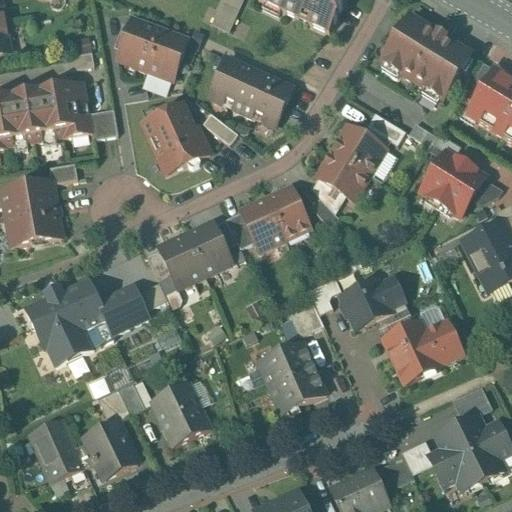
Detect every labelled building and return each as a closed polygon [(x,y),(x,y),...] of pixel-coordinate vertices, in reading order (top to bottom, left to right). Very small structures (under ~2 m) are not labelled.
[(246,0),(226,0),(212,30),(229,38),(246,0)] [(259,0),(258,4),(329,37),(346,0),(259,0)] [(435,37),(409,21),(381,66),(443,104),(470,59),(445,44),(447,41),(436,34),(435,37)] [(188,46),(131,25),(117,64),(134,70),(133,72),(159,81),(160,80),(174,85),(188,46)] [(91,57),(65,61),(68,76),(94,71),(91,57)] [(292,92),(227,63),(209,101),(275,130),(292,92)] [(495,74),(483,67),(470,87),(483,95),(495,74)] [(511,84),(495,74),(483,95),(467,120),(511,147),(511,84)] [(83,86),(0,100),(0,152),(6,152),(6,151),(13,149),(14,155),(26,152),(25,147),(42,144),(43,150),(55,148),(54,142),(62,141),(62,142),(91,137),(92,137),(89,118),(83,86)] [(182,109),(142,128),(165,178),(187,168),(188,171),(192,172),(198,169),(200,166),(198,163),(209,158),(197,131),(193,133),(182,109)] [(113,113),(89,118),(92,137),(91,137),(92,144),(117,139),(113,113)] [(405,136),(374,117),(366,131),(397,149),(405,136)] [(237,138),(210,118),(202,128),(229,149),(237,138)] [(250,131),(239,126),(235,134),(247,139),(250,131)] [(385,153),(347,130),(331,156),(369,179),(385,153)] [(460,151),(438,138),(432,149),(445,157),(446,156),(454,161),(460,151)] [(369,179),(331,156),(315,182),(320,185),(344,200),(353,205),(369,179)] [(454,161),(446,156),(445,157),(420,196),(460,221),(471,203),(482,209),(498,201),(502,195),(484,183),(485,181),(454,161)] [(74,168),(49,172),(51,186),(52,188),(77,184),(74,168)] [(344,200),(320,185),(313,196),(319,202),(333,217),(344,200)] [(51,186),(1,194),(11,251),(61,242),(52,188),(51,186)] [(310,232),(290,191),(265,203),(284,244),(310,232)] [(333,217),(319,202),(310,211),(329,231),(338,222),(333,217)] [(265,203),(239,214),(254,246),(259,256),(284,244),(265,203)] [(511,207),(496,216),(501,227),(502,226),(509,241),(511,239),(511,207)] [(240,216),(226,223),(237,247),(240,253),(254,246),(240,216)] [(237,247),(226,223),(214,229),(225,253),(237,247)] [(501,227),(463,246),(488,296),(511,283),(511,246),(509,241),(502,226),(501,227)] [(214,229),(213,227),(185,239),(204,281),(232,268),(225,253),(214,229)] [(185,239),(158,252),(159,254),(171,280),(177,293),(204,281),(185,239)] [(159,254),(146,260),(158,285),(171,280),(159,254)] [(171,280),(158,285),(159,288),(165,299),(177,293),(171,280)] [(376,285),(340,302),(342,306),(340,310),(345,320),(349,322),(355,334),(391,317),(389,313),(403,307),(404,306),(392,282),(378,289),(376,285)] [(335,283),(308,295),(319,320),(332,313),(329,305),(331,301),(341,296),(335,283)] [(89,284),(26,313),(44,354),(48,353),(57,371),(115,344),(112,339),(149,322),(146,316),(168,305),(165,299),(159,288),(138,298),(134,290),(99,306),(89,284)] [(311,305),(287,316),(299,341),(323,330),(319,320),(311,305)] [(403,307),(389,313),(391,317),(393,324),(401,322),(409,318),(404,306),(403,307)] [(420,326),(382,344),(404,389),(441,371),(440,370),(462,359),(446,325),(424,335),(420,326)] [(303,347),(258,366),(280,418),(325,398),(303,347)] [(131,388),(117,395),(129,420),(143,414),(131,388)] [(187,389),(152,406),(174,450),(209,433),(187,389)] [(481,391),(451,404),(463,427),(478,420),(492,413),(481,391)] [(117,395),(98,404),(110,429),(129,420),(117,395)] [(463,427),(435,441),(441,453),(431,458),(427,459),(432,469),(443,490),(456,484),(461,494),(471,489),(472,491),(495,480),(494,478),(504,473),(499,462),(511,456),(511,454),(497,425),(484,432),(478,420),(463,427)] [(62,425),(28,440),(50,488),(84,473),(75,453),(62,425)] [(120,432),(75,453),(84,473),(97,467),(104,483),(137,468),(120,432)] [(425,445),(401,457),(403,461),(413,479),(432,469),(427,459),(431,458),(425,445)] [(403,461),(387,468),(397,490),(414,482),(413,479),(403,461)] [(372,474),(330,493),(338,511),(379,511),(388,508),(372,474)] [(306,511),(299,495),(261,511),(306,511)]
